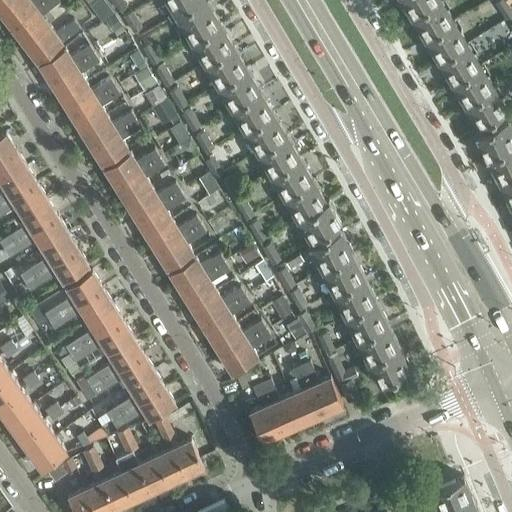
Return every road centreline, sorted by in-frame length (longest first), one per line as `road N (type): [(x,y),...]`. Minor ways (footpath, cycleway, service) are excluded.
road 1 (residential): [(254,482),(213,394),(0,63)]
road 2 (secondary): [(361,134),(494,386)]
road 3 (residential): [(254,482),(494,386)]
road 4 (secondary): [(443,221),(312,0)]
road 5 (residential): [(443,221),(462,195),(351,0)]
road 6 (residential): [(325,122),(426,303)]
road 7 (secondary): [(282,0),(361,134)]
road 8 (residential): [(253,0),(325,122)]
road 9 (secondary): [(511,326),(443,221)]
